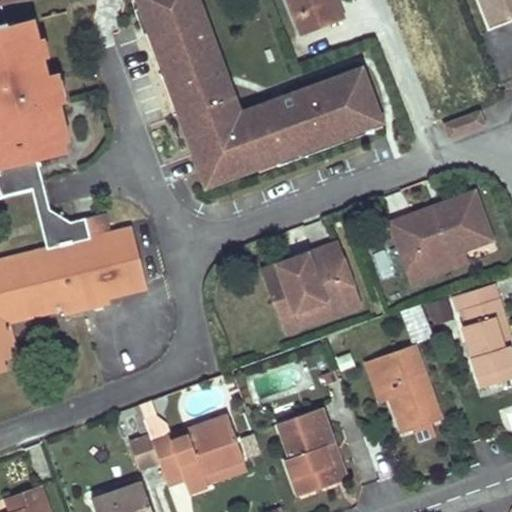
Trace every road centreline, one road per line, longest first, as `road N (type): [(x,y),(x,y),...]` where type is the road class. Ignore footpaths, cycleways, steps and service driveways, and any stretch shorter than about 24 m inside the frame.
road 1 (residential): [(0,439),(164,373),(191,330),(191,275),(209,244),(458,156),(488,157),(511,169)]
road 2 (unknown): [(433,165),(366,0)]
